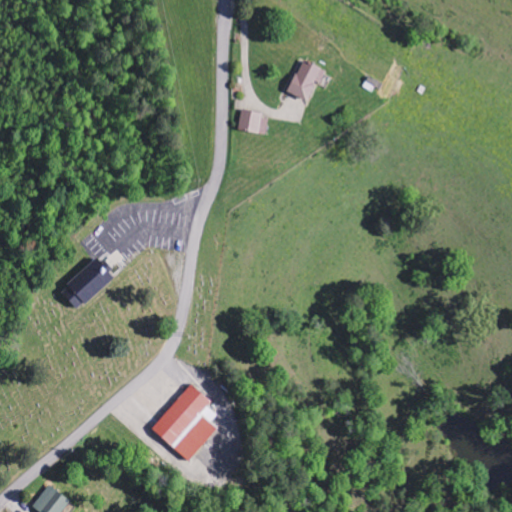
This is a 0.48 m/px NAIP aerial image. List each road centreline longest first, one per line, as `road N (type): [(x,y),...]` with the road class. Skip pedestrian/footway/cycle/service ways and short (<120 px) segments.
road 1 (residential): [(0,501),(143,377),(172,341),(216,171),(220,0)]
road 2 (residential): [(143,377),(314,511)]
